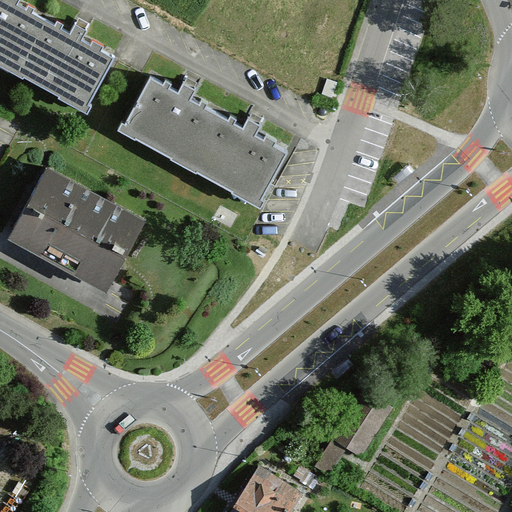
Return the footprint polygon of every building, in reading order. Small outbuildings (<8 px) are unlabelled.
[(47,27),(0,0),(0,69),(18,80),(47,27)] [(116,63),(47,27),(18,80),(86,118),(116,63)] [(220,121),(152,83),(122,135),(190,173),(220,121)] [(289,159),(220,121),(190,173),(260,213),(289,159)] [(408,164),(392,178),(397,184),(414,171),(408,164)] [(146,222),(49,167),(8,240),(105,295),(146,222)] [(368,390),(333,442),(365,464),(400,411),(368,390)] [(299,511),(309,496),(261,467),(233,511),(299,511)]
